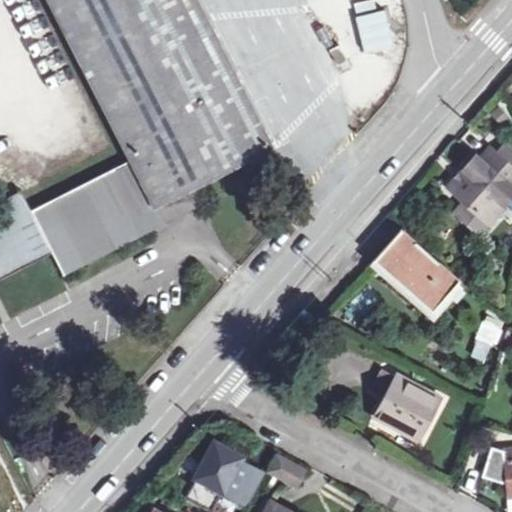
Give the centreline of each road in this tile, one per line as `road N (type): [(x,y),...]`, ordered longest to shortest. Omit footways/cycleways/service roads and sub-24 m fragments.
road 1 (unclassified): [(200,364),(456,73)]
road 2 (residential): [(200,364),(453,510)]
road 3 (unclassified): [(78,511),(200,364)]
